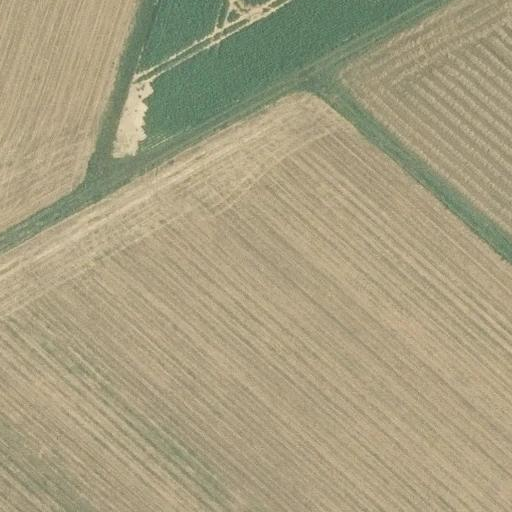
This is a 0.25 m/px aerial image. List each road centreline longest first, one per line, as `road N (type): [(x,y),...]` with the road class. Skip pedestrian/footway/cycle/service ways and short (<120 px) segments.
road 1 (track): [(438,0),(93,194),(151,0)]
road 2 (track): [(511,253),(309,72)]
